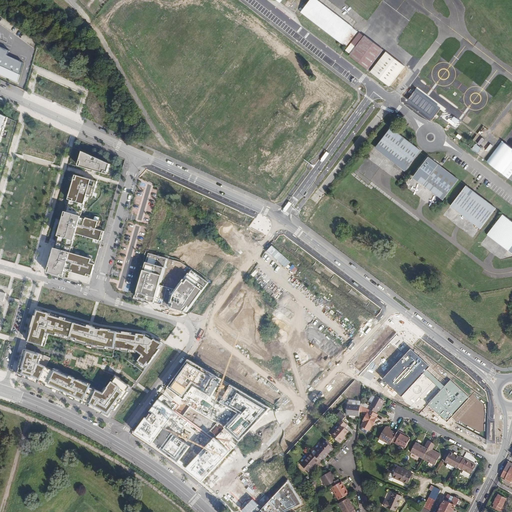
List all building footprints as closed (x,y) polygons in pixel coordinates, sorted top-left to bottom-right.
[(346,47),(358,31),(318,0),(309,0),(301,12),(346,47)] [(384,50),(361,33),(345,55),(368,72),(384,50)] [(0,74),(18,82),(24,63),(8,55),(10,51),(0,46),(0,74)] [(386,52),(371,72),(390,86),(405,66),(386,52)] [(438,103),(417,87),(414,91),(411,89),(405,96),(408,99),(408,100),(432,119),(441,108),(437,105),(438,103)] [(376,148),(405,171),(420,151),(391,128),(376,148)] [(487,161),(486,162),(511,182),(511,147),(503,141),(487,161)] [(83,151),(80,160),(82,160),(80,166),(93,169),(104,173),(105,171),(108,172),(111,164),(83,151)] [(440,168),(427,157),(412,177),(442,200),(457,181),(440,168)] [(55,246),(48,272),(68,278),(70,271),(92,277),(103,237),(105,231),(97,229),(98,223),(94,222),(94,220),(87,218),(86,219),(81,218),(81,216),(87,197),(93,198),(98,182),(89,179),(76,175),(62,222),(56,243),(55,246)] [(475,193),(466,186),(450,206),(480,230),(496,210),(475,193)] [(511,220),(503,213),(487,235),(511,253),(511,220)] [(187,312),(209,283),(192,270),(175,290),(160,285),(168,259),(149,253),(136,298),(187,312)] [(37,309),(27,341),(45,346),(49,333),(56,335),(57,333),(62,335),(62,334),(77,339),(77,341),(88,344),(88,343),(94,345),(99,346),(99,347),(107,348),(107,346),(122,348),(122,351),(130,352),(130,350),(137,351),(142,355),(138,361),(145,366),(147,363),(149,364),(164,344),(148,334),(144,334),(100,328),(91,325),(63,317),(49,313),(37,309)] [(483,447),(487,438),(488,401),(414,346),(405,340),(398,334),(355,380),(483,447)] [(45,355),(25,350),(18,375),(41,384),(44,385),(65,394),(71,397),(88,405),(103,413),(110,417),(132,387),(117,377),(114,382),(113,381),(108,387),(108,388),(105,393),(91,387),(91,386),(86,383),(79,379),(79,380),(75,378),(71,376),(70,378),(59,373),(60,371),(55,368),(54,370),(47,367),(51,358),(45,355)] [(188,359),(167,388),(184,399),(194,386),(212,397),(223,379),(188,359)] [(271,408),(231,384),(220,402),(239,413),(225,427),(240,442),(271,408)] [(385,402),(376,397),(371,406),(380,411),(385,402)] [(135,432),(152,443),(175,412),(159,400),(150,411),(152,413),(148,418),(146,417),(135,432)] [(359,416),(360,406),(348,404),(346,415),(359,416)] [(377,417),(378,415),(364,407),(363,412),(367,414),(365,418),(366,419),(364,421),(362,426),(369,431),(372,426),(373,424),(374,424),(378,418),(377,417)] [(341,411),(337,415),(341,419),(342,420),(346,417),(341,411)] [(345,428),(348,425),(342,420),(341,419),(338,422),(341,425),(332,435),(341,443),(343,440),(342,439),(345,436),(348,432),(345,428)] [(379,439),(390,445),(392,443),(397,433),(392,430),(390,426),(386,427),(379,439)] [(397,433),(392,443),(395,445),(396,443),(405,448),(410,439),(404,436),(401,434),(401,433),(398,431),(397,433)] [(160,448),(178,462),(191,447),(172,433),(160,448)] [(186,468),(202,482),(230,452),(214,438),(186,468)] [(317,452),(314,455),(321,461),(324,458),(325,459),(334,449),(325,441),(316,451),(317,452)] [(411,452),(423,458),(432,443),(428,441),(425,448),(416,443),(411,452)] [(432,443),(423,458),(435,465),(440,455),(432,451),(432,450),(435,445),(432,443)] [(445,462),(458,469),(458,467),(463,458),(460,456),(459,457),(456,456),(457,454),(455,452),(454,454),(450,452),(445,462)] [(314,455),(312,453),(301,465),(309,472),(313,469),(312,468),(316,464),(318,466),(322,462),(321,461),(314,455)] [(476,465),(463,458),(458,467),(463,470),(470,474),(471,474),(476,465)] [(511,462),(509,462),(507,467),(502,477),(506,479),(505,480),(510,483),(511,481),(511,482),(511,480),(511,462)] [(413,474),(398,467),(394,475),(391,473),(389,478),(389,480),(392,481),(394,478),(408,484),(413,474)] [(328,486),(330,488),(331,488),(340,482),(338,480),(336,481),(334,477),(332,478),(329,473),(321,477),(327,487),(328,486)] [(340,482),(331,488),(339,500),(349,494),(341,482),(340,482)] [(441,490),(434,487),(432,490),(423,508),(430,511),(441,490)] [(402,496),(392,492),(388,502),(387,501),(385,507),(396,511),(402,496)] [(452,511),(460,499),(455,497),(454,497),(448,495),(438,511),(452,511)] [(506,499),(498,495),(494,504),(495,505),(493,507),(501,511),(502,511),(503,509),(502,508),(506,499)] [(348,498),(338,504),(343,511),(354,511),(355,510),(348,498)]
